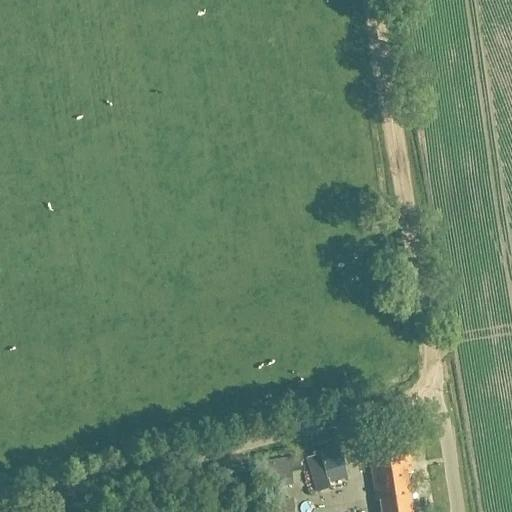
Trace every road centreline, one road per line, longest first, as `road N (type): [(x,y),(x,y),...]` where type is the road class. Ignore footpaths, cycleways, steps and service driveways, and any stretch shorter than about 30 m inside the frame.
road 1 (unclassified): [(457,511),(442,422),(418,401),(0,506)]
road 2 (track): [(367,0),(430,358),(429,403)]
